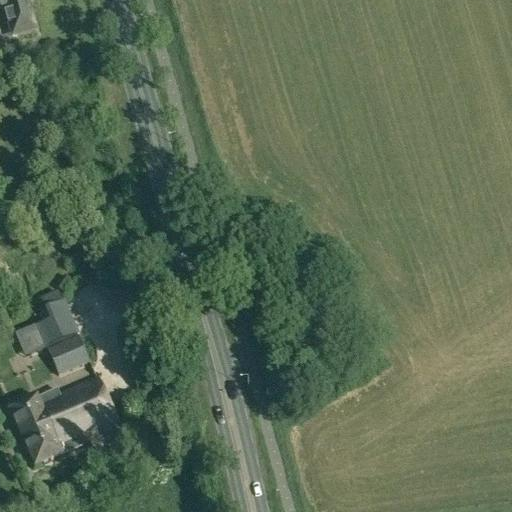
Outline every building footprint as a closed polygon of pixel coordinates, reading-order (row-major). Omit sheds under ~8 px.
[(0,0),(0,11),(3,10),(10,33),(36,26),(30,3),(31,3),(30,0),(0,0)] [(41,300),(45,309),(61,303),(57,293),(41,300)] [(39,332),(46,349),(78,335),(64,304),(53,308),(55,313),(46,317),(51,327),(39,332)] [(315,338),(322,359),(333,356),(327,334),(315,338)] [(48,353),(59,377),(90,364),(80,339),(48,353)] [(25,449),(34,470),(84,448),(82,444),(120,428),(101,384),(99,378),(59,395),(57,390),(8,411),(24,449),(25,449)]
